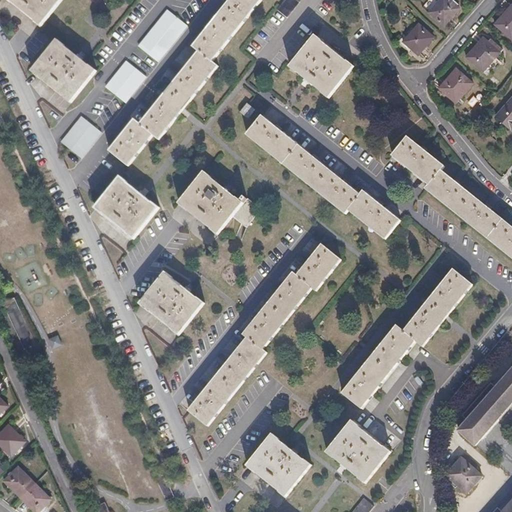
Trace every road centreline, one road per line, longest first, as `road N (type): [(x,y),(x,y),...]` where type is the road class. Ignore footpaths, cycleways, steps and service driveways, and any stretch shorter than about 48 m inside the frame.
road 1 (motorway): [(158,511),(0,165)]
road 2 (motorway): [(0,219),(130,511)]
road 3 (residential): [(69,195),(216,0)]
road 4 (residential): [(169,410),(318,222)]
road 5 (residential): [(69,195),(169,410)]
road 6 (residential): [(167,0),(48,149)]
road 7 (residential): [(511,315),(434,405),(421,470)]
road 8 (residential): [(78,511),(0,346)]
road 9 (residential): [(511,196),(413,88)]
